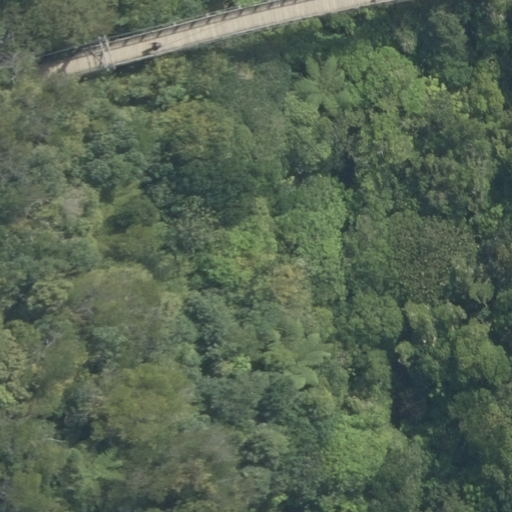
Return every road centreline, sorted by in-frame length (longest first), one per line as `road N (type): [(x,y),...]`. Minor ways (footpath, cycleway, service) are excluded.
road 1 (track): [(466,0),(477,219),(401,511)]
road 2 (track): [(400,493),(364,413),(367,118),(321,0)]
road 3 (track): [(0,86),(367,0)]
